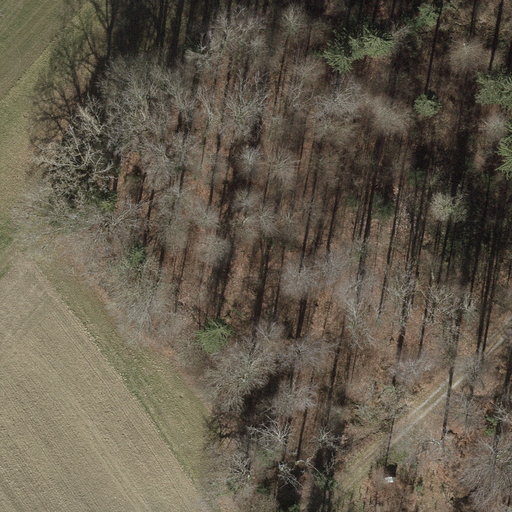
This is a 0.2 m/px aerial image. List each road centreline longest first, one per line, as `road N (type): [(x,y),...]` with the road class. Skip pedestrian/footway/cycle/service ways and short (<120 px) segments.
road 1 (track): [(249,0),(207,18),(47,141),(30,249),(0,284)]
road 2 (track): [(324,511),(511,319)]
